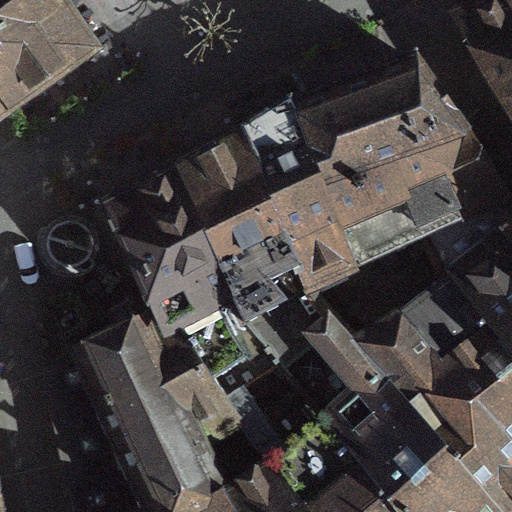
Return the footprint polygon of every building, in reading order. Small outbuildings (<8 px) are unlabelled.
[(0,0),(0,89),(11,106),(81,58),(83,60),(91,54),(86,46),(83,47),(52,4),(49,0),(0,0)] [(494,88),(507,106),(511,104),(511,0),(487,0),(462,15),(461,14),(454,18),(458,25),(460,25),(494,88)] [(399,69),(400,70),(319,100),(297,108),(322,186),(463,136),(460,131),(458,132),(415,74),(417,72),(410,64),(399,69)] [(13,109),(11,106),(0,89),(0,112),(5,110),(7,113),(13,109)] [(297,108),(289,112),(243,141),(305,282),(307,284),(348,266),(320,187),(322,186),(297,108)] [(464,140),(465,139),(463,136),(322,186),(320,187),(348,266),(358,261),(417,233),(500,201),(503,200),(499,192),(496,194),(469,148),(464,140)] [(239,320),(244,325),(305,294),(312,291),(307,284),(305,282),(243,141),(188,169),(177,175),(229,298),(227,299),(239,320)] [(222,401),(276,366),(244,325),(239,320),(227,299),(229,298),(177,175),(167,180),(114,205),(113,200),(101,206),(106,221),(110,220),(142,292),(155,320),(163,334),(175,328),(222,401)] [(492,334),(511,357),(511,224),(500,201),(417,233),(446,286),(449,284),(493,333),(492,334)] [(379,378),(491,511),(511,511),(511,357),(492,334),(493,333),(449,284),(446,286),(417,233),(358,261),(348,266),(307,284),(312,291),(305,294),(352,346),(379,378)] [(327,427),(394,511),(491,511),(379,378),(352,346),(305,294),(244,325),(276,366),(325,428),(327,427)] [(231,511),(305,511),(273,472),(272,473),(222,401),(175,328),(163,334),(155,320),(151,322),(142,326),(140,322),(137,323),(189,430),(192,428),(228,499),(225,501),(231,511)] [(194,511),(225,501),(228,499),(192,428),(189,430),(137,323),(110,337),(75,353),(75,354),(79,363),(82,362),(151,511),(194,511)] [(75,354),(41,370),(59,458),(69,511),(151,511),(82,362),(79,363),(75,354)] [(394,511),(327,427),(325,428),(276,366),(222,401),(272,473),(273,472),(305,511),(394,511)] [(231,511),(225,501),(194,511),(231,511)]
